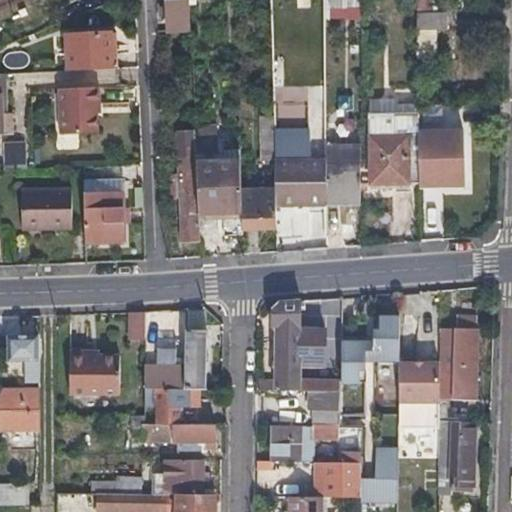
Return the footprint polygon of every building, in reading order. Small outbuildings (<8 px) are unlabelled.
[(164,0),(165,1),(165,17),(166,32),(190,32),(188,0),(164,0)] [(325,0),(325,12),(356,11),(355,0),(325,0)] [(415,0),(415,8),(416,23),(432,22),(431,0),(415,0)] [(431,46),(432,22),(416,23),(416,46),(431,46)] [(109,69),(109,52),(108,34),(64,37),(66,72),(109,69)] [(62,135),(78,134),(94,134),(94,104),(95,104),(95,87),(59,89),(62,135)] [(280,156),(280,152),(279,149),(285,149),(284,119),(271,119),(271,124),(272,155),(272,156),(280,156)] [(259,155),(272,155),(271,124),(259,124),(259,155)] [(417,137),(418,182),(462,182),(462,130),(417,130),(417,137)] [(200,241),(198,214),(195,152),(194,131),(176,132),(178,174),(169,175),(170,198),(179,198),(181,242),(200,241)] [(369,183),(418,182),(417,137),(369,136),(369,183)] [(24,165),(24,141),(2,141),(2,165),(24,165)] [(241,234),(241,230),(240,191),(239,161),(205,162),(204,151),(195,152),(198,214),(220,213),(221,234),(241,234)] [(327,202),(342,202),(358,202),(357,167),(327,167),(327,202)] [(276,202),(300,202),(324,202),(324,171),(275,172),(276,202)] [(240,191),(241,230),(274,228),(273,189),(240,191)] [(22,231),(34,230),(45,230),(45,224),(72,224),(71,190),(21,191),(22,231)] [(131,244),(127,192),(89,194),(91,245),(131,244)] [(277,302),(274,305),(271,309),(271,325),(277,325),(276,390),(297,389),(297,380),(298,300),(277,302)] [(143,314),(130,313),(129,313),(128,340),(142,340),(143,314)] [(437,400),(455,400),(472,400),(473,329),(472,329),(472,316),(453,316),(453,328),(438,328),(437,363),(437,400)] [(356,320),(344,320),(344,347),(356,346),(356,320)] [(183,366),(183,388),(197,388),(200,388),(201,330),(184,329),(183,366)] [(21,382),(38,382),(37,333),(3,334),(3,360),(21,360),(21,382)] [(155,337),(155,346),(173,346),(173,337),(155,337)] [(183,388),(183,366),(172,366),(173,346),(155,346),(154,366),(142,366),(141,388),(183,388)] [(85,357),(85,353),(67,353),(68,394),(117,393),(117,357),(85,357)] [(374,362),(373,378),(392,379),(393,364),(374,362)] [(437,363),(397,363),(397,376),(396,402),(437,402),(437,400),(437,363)] [(297,380),(297,389),(305,389),(337,389),(337,379),(297,380)] [(183,388),(141,388),(141,399),(155,399),(154,405),(157,405),(157,424),(177,424),(177,404),(197,404),(197,388),(183,388)] [(336,408),(337,389),(305,389),(305,408),(336,408)] [(0,429),(37,429),(37,410),(37,392),(0,392),(0,429)] [(133,415),(133,426),(133,437),(141,437),(140,442),(213,443),(213,424),(177,424),(157,424),(141,423),(141,415),(133,415)] [(437,421),(437,453),(436,485),(471,486),(474,422),(437,421)] [(300,426),(285,426),(270,425),(270,461),(301,461),(300,426)] [(336,440),(361,441),(362,425),(336,425),(336,440)] [(314,426),(300,426),(301,461),(313,462),(314,440),(314,426)] [(336,441),(336,434),(336,427),(314,426),(314,440),(336,441)] [(396,502),(396,450),(373,450),(373,478),(359,478),(358,497),(358,501),(396,502)] [(359,478),(359,474),(359,451),(340,451),(340,463),(327,462),(326,497),(358,497),(359,478)] [(153,495),(203,495),(204,460),(164,460),(164,475),(153,475),(153,495)] [(114,480),(114,495),(139,495),(139,480),(114,480)] [(0,483),(0,505),(26,504),(26,482),(0,483)] [(213,511),(214,495),(203,495),(153,495),(139,495),(114,495),(105,496),(95,496),(95,511),(160,511),(213,511)] [(265,511),(301,511),(286,511),(286,497),(265,496),(265,511)]
